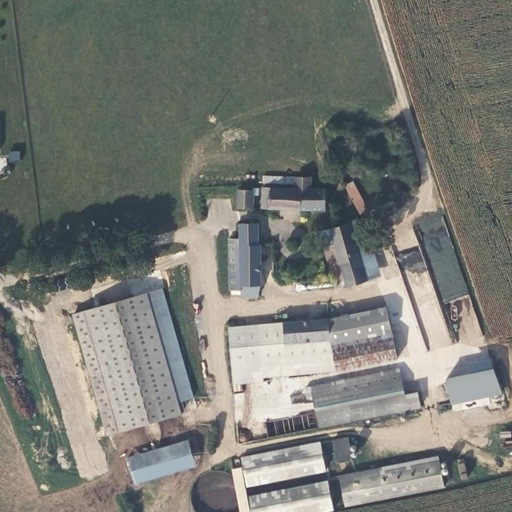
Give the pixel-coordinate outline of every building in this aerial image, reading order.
[(9,151),(9,161),(20,161),(20,151),(9,151)] [(302,183),(268,182),(266,202),(328,206),(330,185),(318,184),(318,175),(303,174),(302,179),(302,183)] [(352,183),(370,229),(379,225),(362,180),(352,183)] [(241,188),(240,208),(255,208),(256,196),(261,195),(262,187),(253,187),(253,188),(241,188)] [(347,199),(344,192),(330,197),(332,204),(347,199)] [(441,303),(468,295),(443,212),(415,221),(423,249),(397,256),(403,274),(430,266),(441,303)] [(363,222),(379,278),(384,277),(370,230),(370,229),(365,221),(363,222)] [(323,231),(338,285),(348,283),(349,285),(379,278),(363,222),(323,231)] [(241,240),(231,240),(230,291),(243,291),(244,296),(262,296),(262,223),(242,223),(241,240)] [(163,286),(148,290),(180,413),(195,409),(163,286)] [(180,413),(148,290),(74,309),(106,431),(180,413)] [(389,307),(333,318),(336,348),(331,349),(335,370),(394,360),(390,312),(389,307)] [(333,318),(231,328),(236,384),(245,384),(268,382),(335,370),(331,349),(336,348),(333,318)] [(497,394),(493,370),(446,379),(450,403),(497,394)] [(310,402),(314,416),(403,398),(398,372),(307,389),(310,402)] [(245,384),(236,384),(237,394),(245,394),(245,384)] [(300,405),(306,403),(304,395),(298,396),(300,405)] [(403,398),(314,416),(317,431),(420,411),(417,395),(403,398)] [(269,437),(310,428),(307,413),(265,422),(269,437)] [(334,439),(339,461),(354,457),(351,437),(334,439)] [(188,439),(127,454),(134,480),(195,463),(188,439)] [(323,442),(241,458),(246,485),(329,468),(323,442)] [(342,478),(347,505),(445,485),(440,459),(384,470),(342,478)] [(458,464),(460,480),(467,479),(465,463),(458,464)] [(341,475),(342,478),(384,470),(383,466),(341,475)] [(249,497),(251,510),(332,495),(330,482),(249,497)] [(315,511),(335,508),(332,495),(251,510),(251,511),(315,511)]
